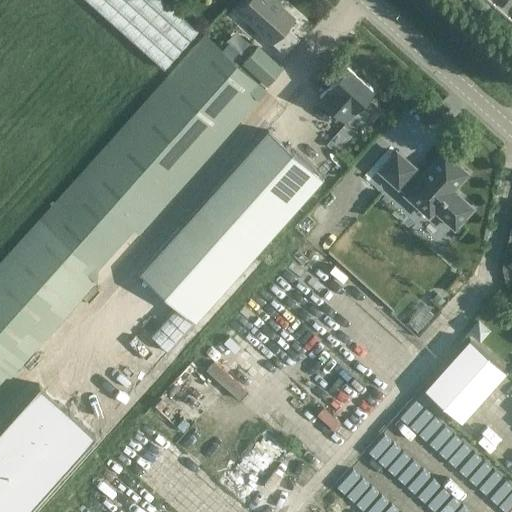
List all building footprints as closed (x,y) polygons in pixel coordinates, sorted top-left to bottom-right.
[(199,29),(166,0),(88,0),(164,67),(199,29)] [(272,0),(244,0),(243,1),(235,11),(270,41),(291,16),(272,0)] [(204,35),(76,177),(40,217),(0,261),(0,387),(103,272),(97,267),(133,229),(138,233),(266,91),(204,35)] [(266,87),(282,68),(257,46),(240,64),(266,87)] [(318,96),(331,108),(344,119),(352,109),(370,89),(345,66),(318,96)] [(354,111),(369,123),(382,106),(367,94),(354,111)] [(257,123),(130,265),(194,323),(321,180),(257,123)] [(395,151),(377,171),(430,217),(434,212),(452,228),(463,216),(442,198),(465,172),(442,152),(418,179),(410,172),(414,168),(395,151)] [(468,338),(424,387),(460,420),(504,370),(468,338)] [(0,511),(23,511),(94,433),(39,383),(0,426),(0,511)]
